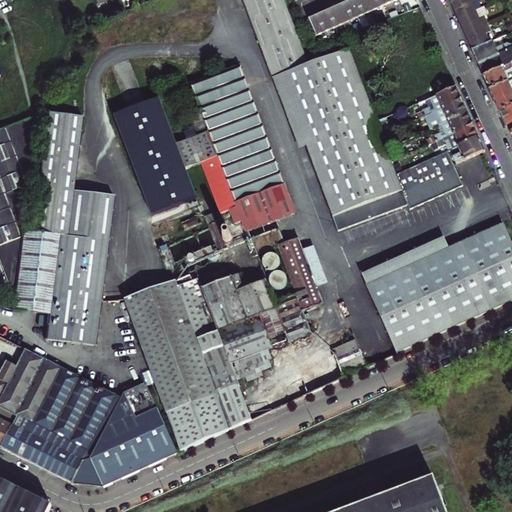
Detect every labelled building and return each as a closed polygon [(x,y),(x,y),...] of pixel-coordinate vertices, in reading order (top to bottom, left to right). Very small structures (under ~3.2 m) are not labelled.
[(454,166),(448,152),(396,175),(391,163),(388,156),(386,150),(381,136),(376,123),(349,49),(307,64),(283,0),(241,0),(270,78),(278,75),(304,145),(336,230),(406,204),(408,210),(462,187),(454,166)] [(370,13),(364,0),(353,0),(350,2),(358,19),(362,29),(369,26),(365,16),(370,13)] [(384,7),(381,0),(364,0),(370,13),(384,7)] [(453,0),(450,2),(457,18),(481,8),(482,8),(478,0),(453,0)] [(358,19),(350,2),(340,6),(340,5),(335,7),(343,26),(358,19)] [(343,26),(335,7),(330,9),(331,10),(322,14),(330,32),(343,26)] [(481,8),(457,18),(465,34),(489,24),(485,16),(481,8)] [(330,32),(322,14),(313,18),(313,17),(307,20),(316,38),(330,32)] [(316,38),(307,20),(303,22),(311,40),(316,38)] [(492,41),(495,39),(489,24),(465,34),(471,49),(492,41)] [(495,47),(492,41),(471,49),(478,64),(511,49),(511,43),(508,45),(507,42),(495,47)] [(511,49),(478,64),(490,90),(511,80),(511,49)] [(194,126),(188,128),(201,164),(219,215),(227,212),(232,225),(239,223),(243,233),(294,215),(238,68),(190,86),(198,110),(190,113),(194,126)] [(278,75),(270,78),(295,148),(304,145),(278,75)] [(511,80),(490,90),(500,112),(511,106),(511,80)] [(451,104),(460,100),(455,88),(425,101),(429,108),(421,112),(424,117),(442,109),(443,110),(452,106),(451,104)] [(201,164),(188,128),(171,134),(158,98),(114,114),(150,213),(193,197),(184,170),(201,164)] [(437,127),(466,114),(460,100),(451,104),(452,106),(443,110),(442,109),(424,117),(426,124),(434,120),(437,127)] [(511,106),(500,112),(506,126),(511,123),(511,106)] [(0,291),(11,287),(19,229),(31,143),(37,114),(0,128),(0,291)] [(462,130),(472,125),(466,114),(437,127),(440,134),(426,140),(429,145),(435,143),(453,134),(454,136),(463,131),(462,130)] [(31,231),(19,229),(11,287),(8,309),(47,314),(44,340),(94,347),(106,242),(66,236),(72,190),(81,119),(47,115),(31,231)] [(391,132),(386,118),(379,121),(385,135),(391,132)] [(459,147),(478,139),(472,125),(462,130),(463,131),(454,136),(453,134),(435,143),(438,149),(445,145),(448,152),(450,151),(459,147)] [(478,139),(459,147),(463,155),(453,159),(456,165),(484,152),(478,139)] [(463,155),(459,147),(450,151),(453,159),(463,155)] [(66,236),(106,242),(113,196),(72,190),(66,236)] [(183,232),(197,226),(193,217),(179,223),(183,232)] [(207,226),(208,229),(214,248),(216,249),(218,249),(219,251),(220,252),(223,251),(221,247),(223,247),(225,248),(227,248),(228,247),(230,246),(231,245),(232,243),(232,241),(232,239),(232,238),(231,236),(229,235),(228,234),(226,234),(224,234),(222,234),(219,224),(215,225),(214,223),(207,226)] [(363,288),(394,356),(511,303),(511,252),(500,226),(446,251),(363,288)] [(188,278),(175,283),(217,395),(238,387),(236,381),(248,376),(269,369),(267,361),(270,360),(267,350),(271,349),(260,318),(270,315),(282,345),(307,335),(308,331),(301,313),(317,307),(320,300),(316,289),(301,252),(296,240),(282,245),(277,231),(245,242),(250,257),(271,250),(274,260),(281,258),(294,294),(274,303),(254,310),(245,289),(239,274),(200,290),(197,281),(190,284),(188,278)] [(359,277),(363,288),(446,251),(442,240),(359,277)] [(313,248),(301,252),(316,289),(327,285),(313,248)] [(265,282),(245,289),(254,310),(274,303),(265,282)] [(217,395),(175,283),(123,303),(179,454),(252,421),(238,387),(217,395)] [(271,349),(282,345),(270,315),(260,318),(271,349)] [(341,374),(363,365),(354,343),(330,352),(332,357),(296,373),(300,384),(278,393),(279,396),(283,406),(343,380),(341,374)] [(51,386),(60,369),(25,351),(16,369),(0,360),(0,408),(1,409),(0,411),(0,439),(15,415),(29,423),(42,401),(51,386)] [(114,396),(60,369),(51,386),(42,401),(29,423),(15,415),(0,439),(0,448),(70,484),(104,415),(114,396)] [(250,383),(248,376),(236,381),(238,387),(250,383)] [(175,456),(144,385),(122,396),(114,396),(104,415),(71,484),(73,487),(94,488),(108,488),(175,456)] [(0,511),(18,511),(26,496),(0,482),(0,511)] [(445,511),(435,485),(364,511),(445,511)] [(50,511),(50,510),(45,505),(26,496),(18,511),(50,511)]
